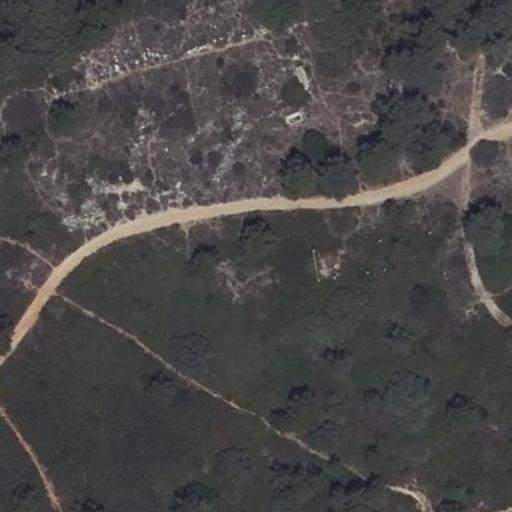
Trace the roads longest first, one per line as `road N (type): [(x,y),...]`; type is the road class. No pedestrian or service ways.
road 1 (track): [(511,129),(377,196),(197,209),(91,248),(54,277),(0,360)]
road 2 (track): [(476,143),(481,0)]
